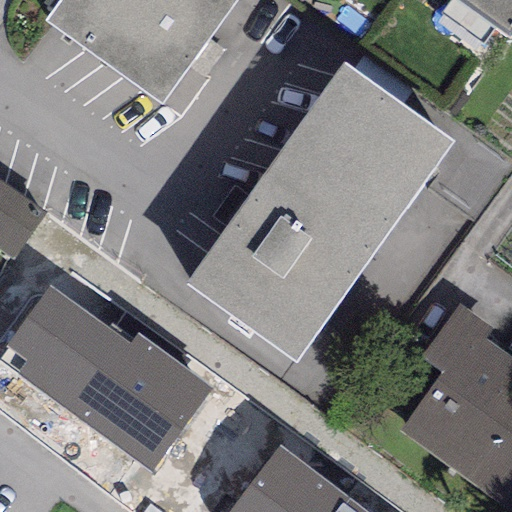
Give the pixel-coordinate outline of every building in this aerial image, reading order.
[(227,0),(69,0),(44,35),(160,118),(240,9),(227,0)] [(511,38),(511,0),(445,0),(507,45),(511,38)] [(234,235),(185,303),(295,382),(454,159),(344,81),(254,207),(234,193),(214,221),(234,235)] [(0,186),(0,259),(5,263),(40,214),(0,186)] [(153,295),(40,214),(5,263),(0,270),(0,279),(52,316),(36,339),(92,379),(153,295)] [(493,338),(458,313),(420,367),(440,381),(400,438),(506,511),(511,511),(511,412),(506,408),(511,398),(511,369),(484,350),(493,338)]
